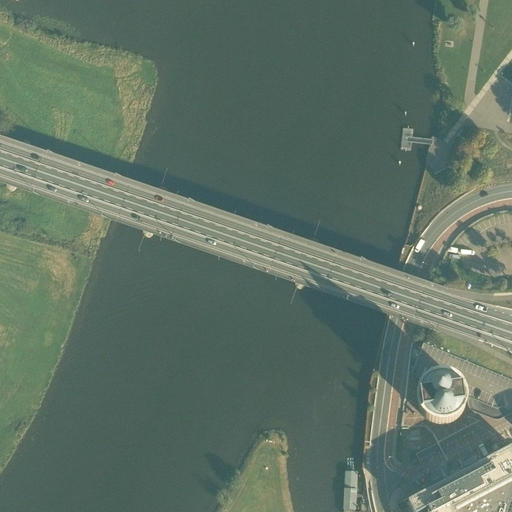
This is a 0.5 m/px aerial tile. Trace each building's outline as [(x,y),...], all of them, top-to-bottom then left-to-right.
[(21,143),(6,185),(7,187),(8,189),(11,188),(13,187),(27,145),(27,143),(25,141),(23,141),(21,143)] [(157,189),(143,231),(143,233),(145,234),(147,234),(149,233),(164,191),(164,189),(162,187),(159,187),(157,189)] [(310,242),(296,284),(296,286),(298,288),(300,288),(302,286),(317,244),(317,242),(315,240),(312,241),(310,242)] [(411,374),(429,381),(431,380),(433,379),(435,379),(437,378),(439,378),(441,378),(444,378),(446,378),(449,379),(452,380),(455,382),(458,384),(461,387),(463,390),(463,391),(464,393),(465,397),(469,398),(468,400),(468,401),(468,403),(468,405),(468,407),(469,409),(470,410),(472,411),(474,412),(494,421),(495,421),(497,421),(499,421),(501,420),(511,414),(511,380),(438,350),(424,344),(411,374)] [(431,380),(429,381),(426,383),(424,386),(422,389),(420,392),(419,395),(418,398),(418,400),(418,402),(418,405),(418,407),(419,410),(420,412),(420,413),(421,414),(423,417),(426,419),(429,422),(432,424),(436,425),(439,425),(443,426),(446,425),(450,424),(453,423),(456,421),(459,418),(461,415),(463,412),(464,411),(465,409),(465,405),(466,403),(466,401),(466,399),(465,397),(464,393),(463,391),(463,390),(461,387),(458,384),(455,382),(452,380),(449,379),(446,378),(444,378),(441,378),(439,378),(437,378),(435,379),(433,379),(431,380)] [(408,429),(409,446),(421,445),(420,428),(408,429)] [(511,448),(511,449),(408,503),(413,511),(425,511),(427,511),(428,511),(507,511),(511,498),(511,448)] [(356,511),(358,474),(343,474),(342,511),(356,511)]
